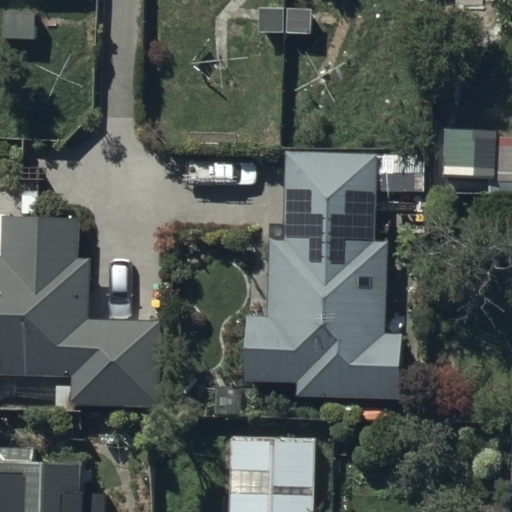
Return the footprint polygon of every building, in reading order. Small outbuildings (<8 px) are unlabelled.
[(501,132),(449,131),(448,177),(498,178),(497,195),(511,195),(511,140),(501,140),(501,132)] [(380,157),(287,155),(285,240),(271,240),(269,320),(251,319),(249,385),(301,387),(301,397),(403,399),(405,335),(390,335),(393,245),(378,245),(380,157)] [(8,213),(0,212),(0,377),(58,378),(58,407),(163,408),(164,322),(92,321),(93,262),(82,261),(82,221),(8,220),(8,213)] [(316,511),(317,439),(235,439),(231,439),(230,511),(316,511)] [(37,449),(0,448),(0,511),(108,511),(108,498),(86,497),(86,465),(37,464),(37,449)]
